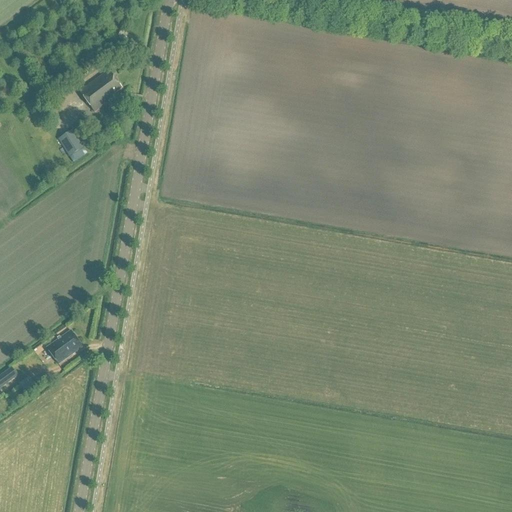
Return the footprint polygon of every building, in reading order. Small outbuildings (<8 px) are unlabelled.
[(106,73),(79,92),(94,114),(108,104),(107,102),(113,98),(112,97),(122,90),(111,74),(108,76),(106,73)] [(74,131),(59,140),(69,158),(84,149),(74,131)] [(82,348),(71,331),(47,348),(59,365),(82,348)] [(0,390),(18,377),(12,369),(0,377),(0,390)] [(25,378),(16,385),(21,392),(31,385),(25,378)]
